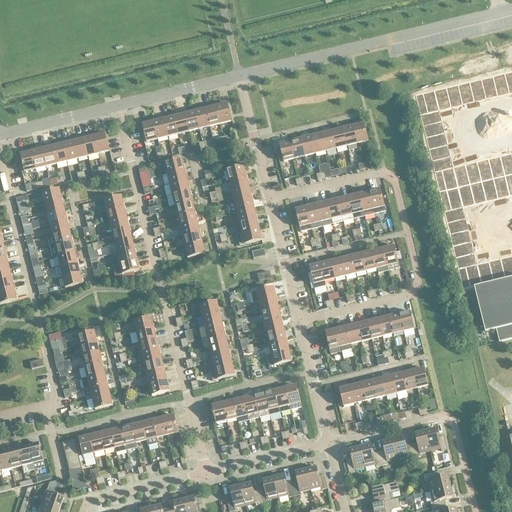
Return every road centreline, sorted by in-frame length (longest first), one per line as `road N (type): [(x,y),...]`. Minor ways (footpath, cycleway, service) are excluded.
road 1 (unclassified): [(239,76),(511,10)]
road 2 (residential): [(298,320),(411,292),(417,282),(394,179)]
road 3 (residential): [(156,268),(119,107)]
road 4 (residential): [(204,470),(167,316)]
road 5 (residential): [(34,304),(0,165)]
road 6 (residential): [(326,444),(442,416),(454,422)]
road 7 (residential): [(83,511),(87,501),(204,470)]
road 8 (residential): [(269,199),(382,172),(394,179)]
road 9 (residential): [(326,444),(298,320)]
road 10 (residential): [(269,199),(239,76)]
road 11 (residential): [(204,470),(326,444)]
road 12 (residential): [(298,320),(269,199)]
road 13 (unclassified): [(119,107),(239,76)]
road 14 (unclassified): [(0,135),(119,107)]
